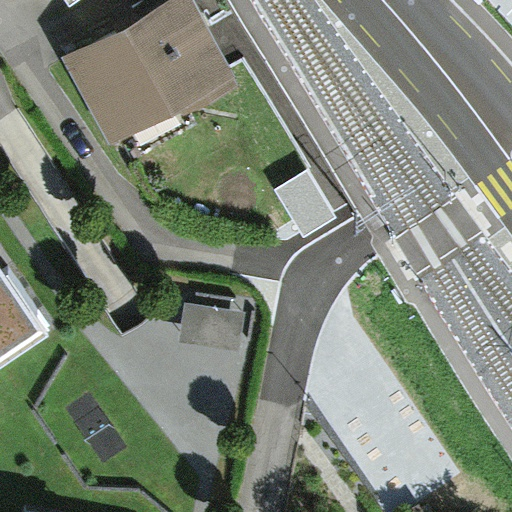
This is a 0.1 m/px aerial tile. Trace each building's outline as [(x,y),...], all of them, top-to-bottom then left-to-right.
[(178,119),(238,86),(189,0),(170,0),(131,22),(64,60),(112,144),(173,110),(178,119)] [(309,170),(275,190),(303,237),(337,217),(309,170)] [(0,337),(40,311),(0,253),(0,337)] [(243,313),(184,304),(178,339),(238,348),(243,313)] [(106,511),(108,504),(23,490),(19,511),(106,511)]
